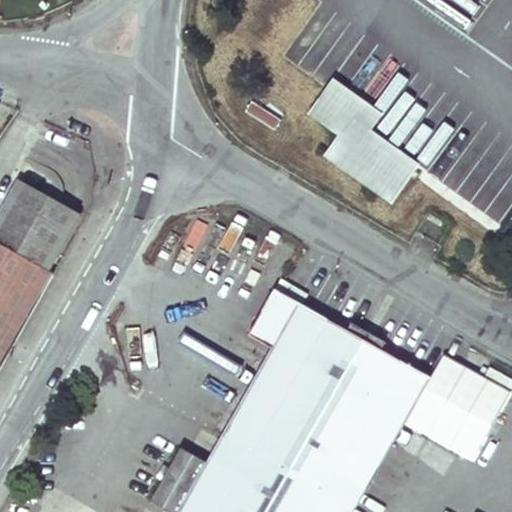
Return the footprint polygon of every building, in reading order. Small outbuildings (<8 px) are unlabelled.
[(345,125),(324,157),(390,201),(411,168),(345,125)] [(284,137),(307,149),(313,137),(290,126),(284,137)] [(21,181),(0,218),(0,244),(50,272),(81,216),(21,181)] [(0,370),(54,275),(50,272),(0,244),(0,370)] [(166,511),(355,511),(439,363),(422,353),(412,371),(297,305),(207,465),(181,449),(150,503),(166,511)]
